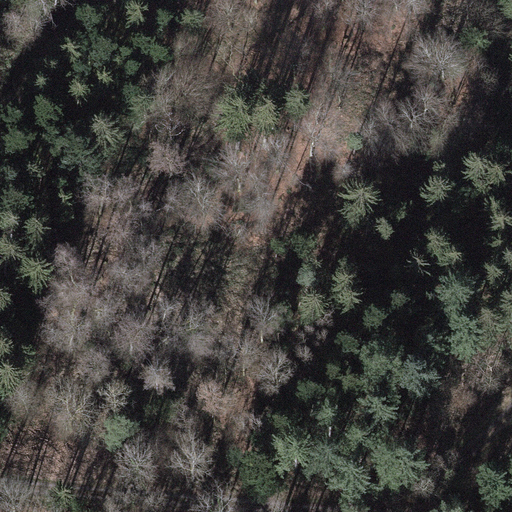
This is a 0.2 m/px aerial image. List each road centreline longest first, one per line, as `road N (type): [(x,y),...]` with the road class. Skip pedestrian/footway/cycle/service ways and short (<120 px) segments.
road 1 (track): [(28,489),(321,511)]
road 2 (track): [(93,0),(0,126)]
road 3 (track): [(511,403),(431,511)]
